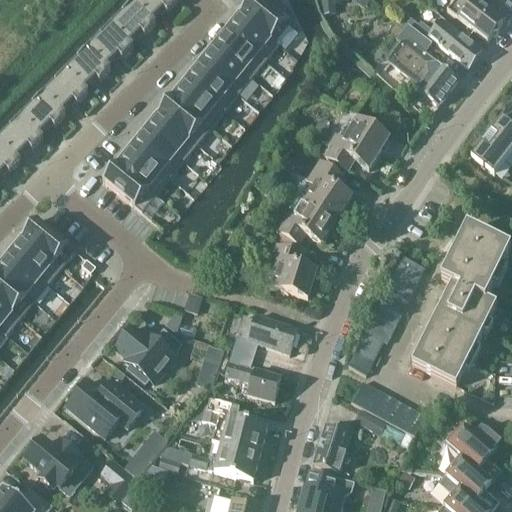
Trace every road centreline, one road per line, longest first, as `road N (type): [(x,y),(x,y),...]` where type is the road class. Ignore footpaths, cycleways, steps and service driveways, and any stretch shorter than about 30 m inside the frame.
road 1 (tertiary): [(279,511),(330,331),(359,270),(511,56)]
road 2 (residential): [(202,0),(213,10),(47,178)]
road 3 (residential): [(135,267),(0,437)]
road 4 (residential): [(47,178),(136,250),(135,267)]
